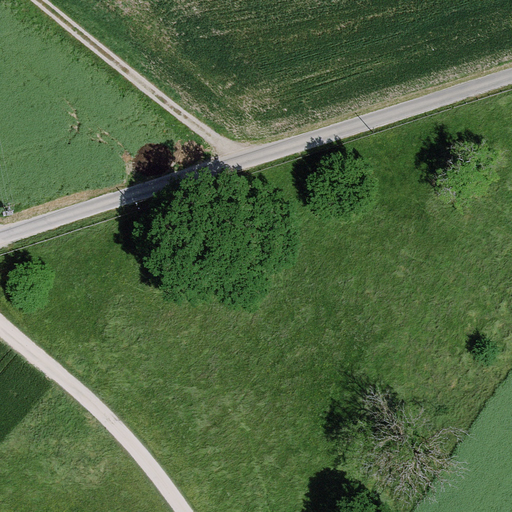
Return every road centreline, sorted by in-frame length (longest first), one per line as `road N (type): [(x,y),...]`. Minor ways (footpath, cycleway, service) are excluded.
road 1 (unclassified): [(0,236),(511,75)]
road 2 (track): [(185,511),(105,411),(0,322)]
road 3 (track): [(246,158),(42,0)]
